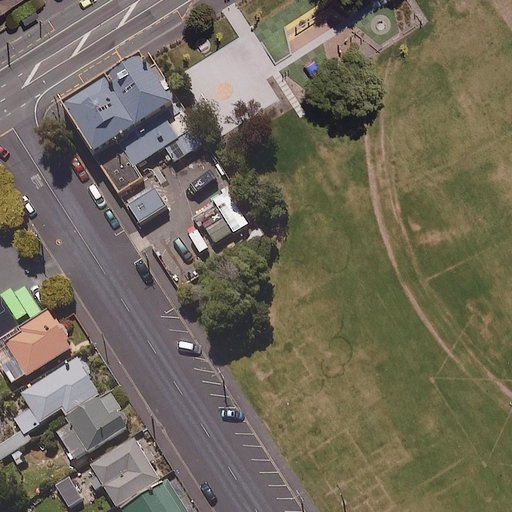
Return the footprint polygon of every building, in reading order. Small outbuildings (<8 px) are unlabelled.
[(0,0),(0,14),(22,0),(0,0)] [(153,57),(150,53),(64,107),(120,196),(148,178),(167,166),(180,186),(219,161),(153,57)] [(168,209),(156,191),(128,208),(140,227),(168,209)] [(250,229),(229,198),(198,219),(219,249),(250,229)] [(241,237),(222,251),(228,261),(248,248),(241,237)] [(22,329),(1,297),(0,297),(0,342),(19,331),(22,329)] [(58,326),(49,312),(22,329),(19,331),(21,334),(4,345),(14,360),(1,368),(13,386),(26,377),(27,379),(73,349),(68,341),(69,334),(64,327),(58,326)] [(82,365),(79,359),(21,395),(31,410),(15,420),(23,433),(0,447),(0,464),(36,442),(31,435),(63,415),(67,421),(103,398),(89,377),(91,371),(87,365),(82,365)] [(123,411),(112,393),(103,398),(67,421),(71,426),(58,434),(71,455),(68,457),(72,463),(87,454),(88,456),(130,431),(128,427),(129,421),(124,415),(118,414),(123,411)] [(148,459),(136,441),(92,468),(99,479),(91,483),(97,493),(105,489),(117,509),(161,481),(151,465),(156,461),(152,456),(148,459)] [(84,501),(71,478),(56,487),(70,509),(84,501)] [(187,511),(169,482),(123,510),(124,511),(187,511)]
